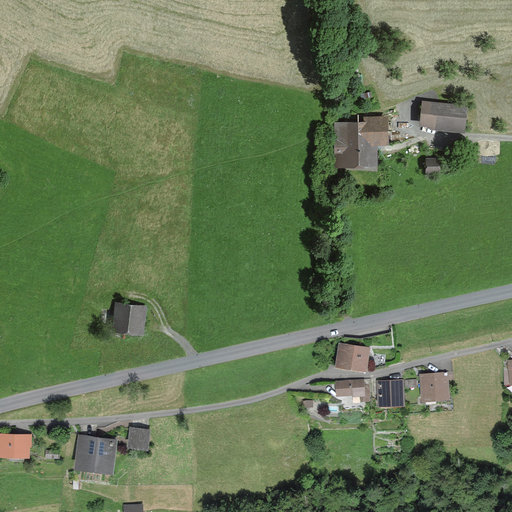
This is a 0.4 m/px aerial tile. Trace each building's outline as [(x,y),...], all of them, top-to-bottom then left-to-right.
[(465,109),(423,102),(420,125),(462,131),(465,109)] [(385,118),(335,119),(336,166),(374,165),(373,143),(385,143),(385,118)] [(439,160),(427,160),(426,173),(438,173),(439,160)] [(143,307),(119,304),(116,327),(140,330),(143,307)] [(363,349),(342,346),(339,367),(349,368),(349,365),(360,366),(363,349)] [(454,372),(425,374),(426,396),(447,395),(446,378),(454,378),(454,372)] [(363,381),(339,383),(339,393),(363,392),(364,400),(370,399),(369,384),(363,385),(363,381)] [(401,383),(375,384),(375,394),(380,394),(381,403),(402,402),(401,383)] [(148,431),(132,429),(130,445),(146,447),(148,431)] [(29,437),(2,436),(1,452),(21,452),(22,444),(29,445),(29,437)] [(113,441),(82,437),(79,464),(109,468),(113,441)]
